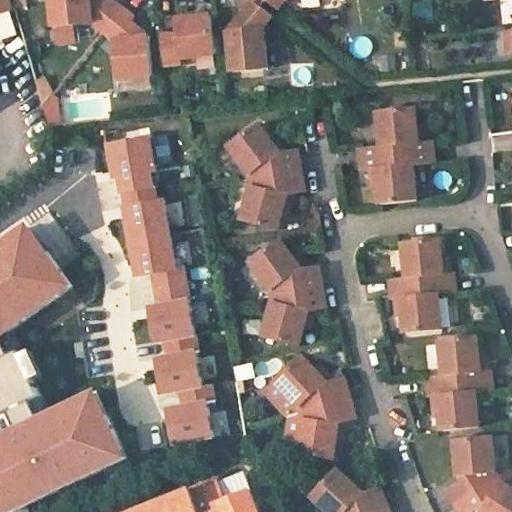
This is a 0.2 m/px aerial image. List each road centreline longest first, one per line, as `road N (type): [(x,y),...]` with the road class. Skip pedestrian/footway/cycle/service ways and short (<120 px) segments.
road 1 (residential): [(340,228),(369,378),(416,511)]
road 2 (residential): [(484,210),(340,228)]
road 3 (residential): [(472,89),(484,210)]
